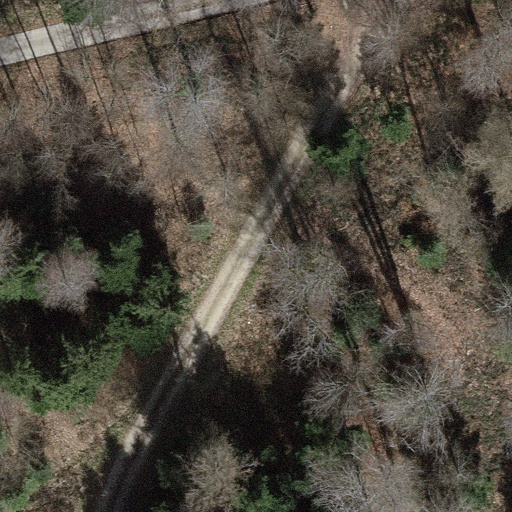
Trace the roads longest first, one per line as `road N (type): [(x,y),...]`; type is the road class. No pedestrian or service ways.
road 1 (track): [(105,511),(347,81),(360,0)]
road 2 (track): [(218,0),(0,53)]
